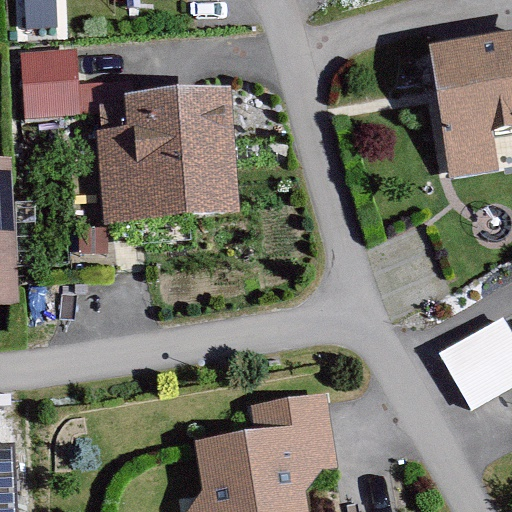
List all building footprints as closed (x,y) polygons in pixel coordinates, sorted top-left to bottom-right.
[(511,10),(408,28),(431,163),(492,153),(487,124),(511,119),(511,10)] [(21,47),(24,116),(82,114),(79,44),(21,47)] [(241,213),(230,87),(126,96),(129,127),(96,130),(104,225),(241,213)] [(0,286),(13,285),(2,132),(0,132),(0,286)] [(511,341),(487,300),(423,339),(458,396),(511,362),(511,341)] [(214,374),(222,415),(155,428),(170,511),(295,511),(287,465),(336,456),(318,355),(214,374)]
